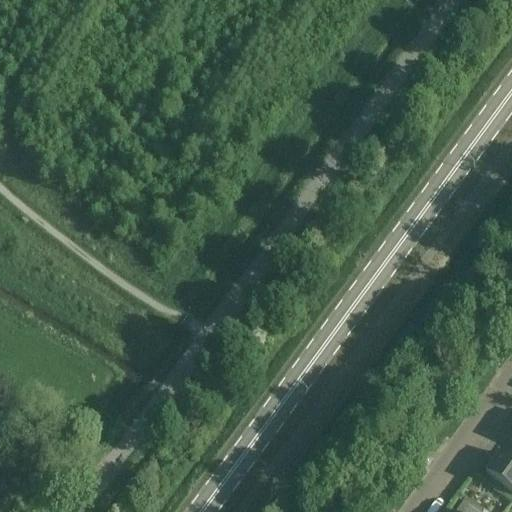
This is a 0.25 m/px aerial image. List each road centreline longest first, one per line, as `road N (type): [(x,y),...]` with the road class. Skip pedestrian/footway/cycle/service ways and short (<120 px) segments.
road 1 (unclassified): [(451,0),(80,511)]
road 2 (secondary): [(202,511),(511,93)]
road 3 (residential): [(428,511),(511,392)]
